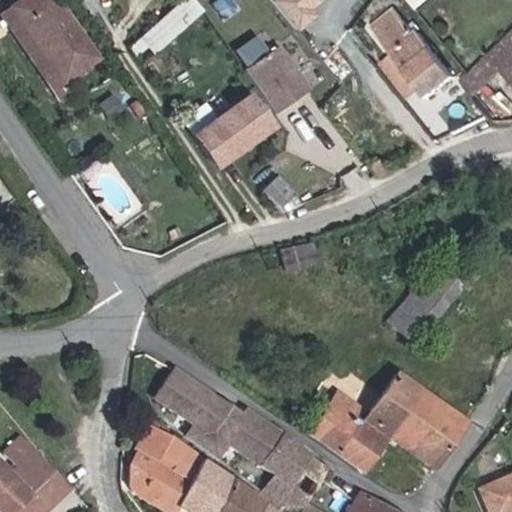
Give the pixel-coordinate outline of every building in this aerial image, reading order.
[(0,9),(50,78),(60,71),(10,0),(5,0),(0,4),(0,9)] [(61,0),(10,0),(60,71),(95,47),(61,0)] [(162,44),(208,0),(174,0),(146,27),(162,44)] [(285,0),(298,14),(301,19),(319,4),(315,0),(285,0)] [(422,29),(400,2),(378,19),(403,51),(390,61),(409,85),(423,74),(434,88),(459,68),(426,26),(422,29)] [(511,31),(490,54),(504,68),(511,61),(511,31)] [(256,66),(286,109),(316,88),(286,45),(280,49),(268,33),(248,47),(260,64),(256,66)] [(490,54),(469,72),(501,112),(511,104),(511,61),(504,68),(490,54)] [(208,137),(258,96),(244,80),(196,121),(208,137)] [(259,96),(258,96),(208,137),(231,166),(282,123),(259,96)] [(290,172),(276,187),(294,204),(308,190),(290,172)] [(310,231),(281,239),(287,258),(315,250),(310,231)] [(447,267),(432,287),(452,302),(457,296),(450,291),(460,277),(447,267)] [(396,320),(424,341),(454,303),(452,302),(432,287),(426,282),(396,320)] [(197,440),(230,465),(244,446),(273,466),(276,462),(277,463),(292,436),(258,410),(254,415),(191,367),(171,394),(209,423),(197,440)] [(446,469),(479,423),(409,372),(379,412),(348,389),(318,430),(372,469),(398,434),(446,469)] [(182,508),(187,498),(211,458),(180,435),(156,428),(141,455),(146,458),(142,466),(143,478),(147,488),(182,508)] [(37,447),(25,434),(10,447),(23,461),(12,471),(0,460),(0,502),(10,511),(41,511),(71,484),(37,447)] [(289,473),(300,480),(316,454),(292,436),(277,463),(288,473),(289,473)] [(331,466),(316,454),(300,480),(286,503),(297,511),(304,511),(311,500),(331,466)] [(286,511),(287,511),(211,458),(187,498),(210,511),(286,511)] [(284,506),(286,503),(300,480),(289,473),(273,498),(284,506)] [(511,511),(511,478),(488,487),(496,511),(511,511)] [(408,511),(405,509),(368,490),(352,511),(287,511),(286,511),(408,511)] [(327,511),(328,511),(311,500),(304,511),(327,511)]
